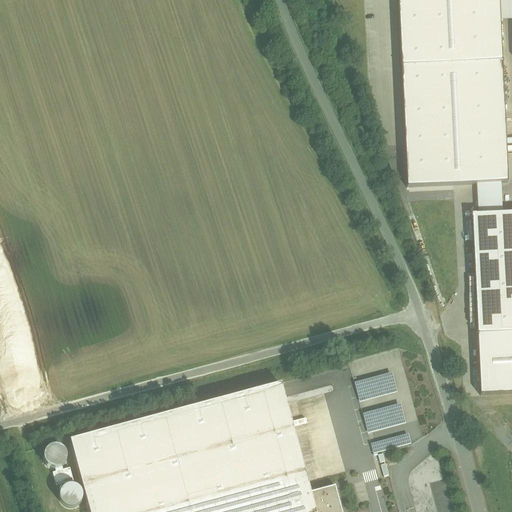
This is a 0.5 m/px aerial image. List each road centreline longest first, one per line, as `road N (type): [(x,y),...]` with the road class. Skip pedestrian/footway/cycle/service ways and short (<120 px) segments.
road 1 (unclassified): [(0,427),(422,314)]
road 2 (unclassified): [(281,0),(422,314)]
road 3 (unclassified): [(422,314),(477,511)]
road 4 (unknown): [(395,160),(384,0)]
